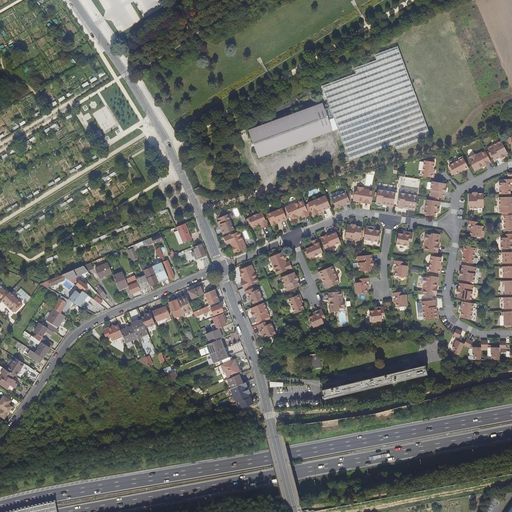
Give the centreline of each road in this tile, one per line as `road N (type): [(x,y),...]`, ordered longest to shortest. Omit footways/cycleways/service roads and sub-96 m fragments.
road 1 (motorway): [(511,413),(0,507)]
road 2 (motorway): [(73,511),(511,431)]
road 3 (track): [(511,93),(484,105),(442,144),(197,209)]
road 4 (residential): [(73,0),(166,142),(220,267)]
road 5 (residential): [(0,440),(65,342),(90,322),(220,267)]
road 6 (track): [(274,414),(368,406),(511,372)]
road 7 (residential): [(220,267),(276,443)]
road 8 (residential): [(452,227),(450,316),(479,333),(511,332)]
